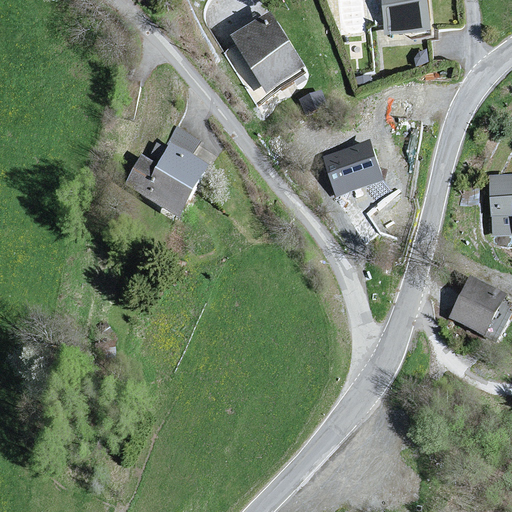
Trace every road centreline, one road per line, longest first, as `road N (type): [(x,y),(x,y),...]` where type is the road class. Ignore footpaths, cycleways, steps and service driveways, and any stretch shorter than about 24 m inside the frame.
road 1 (residential): [(382,365),(326,240),(185,73),(110,6)]
road 2 (tertiary): [(382,365),(461,113),(511,50)]
road 3 (tertiary): [(257,511),(382,365)]
